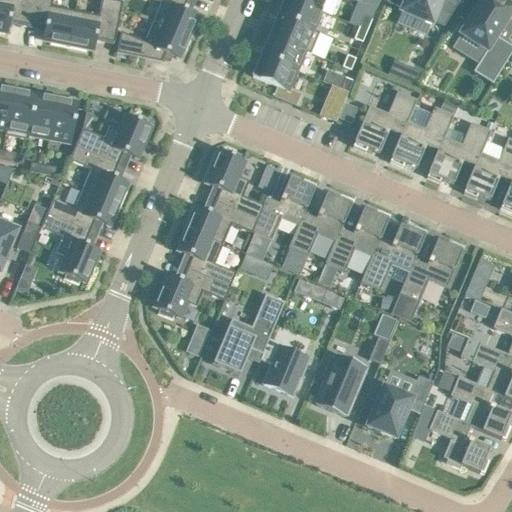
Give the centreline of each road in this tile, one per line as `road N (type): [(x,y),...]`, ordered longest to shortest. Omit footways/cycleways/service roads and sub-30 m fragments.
road 1 (residential): [(196,106),(511,243)]
road 2 (residential): [(165,397),(443,511)]
road 3 (residential): [(196,106),(88,368)]
road 4 (residential): [(0,58),(158,90),(196,106)]
road 5 (unclassified): [(46,466),(96,461),(117,433),(114,395),(88,368)]
